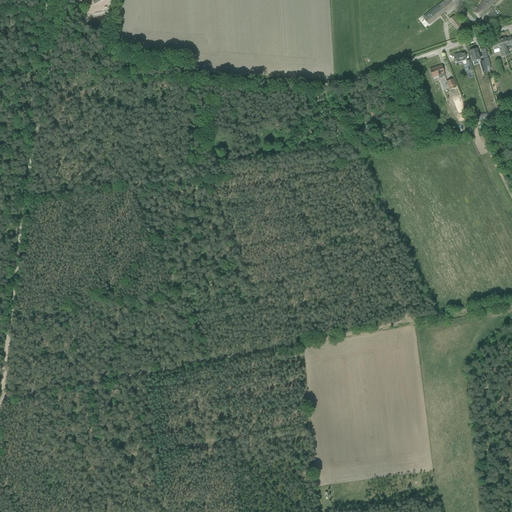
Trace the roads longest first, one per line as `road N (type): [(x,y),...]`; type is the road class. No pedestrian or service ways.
road 1 (track): [(1,398),(410,323)]
road 2 (track): [(48,66),(1,398)]
road 3 (track): [(48,66),(319,88)]
road 4 (track): [(338,179),(410,323)]
road 5 (track): [(222,357),(239,511)]
